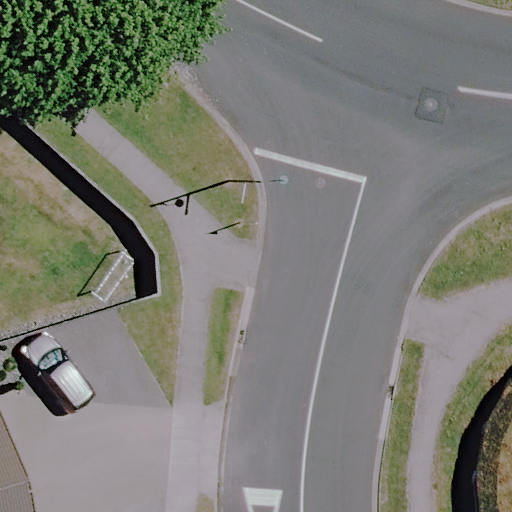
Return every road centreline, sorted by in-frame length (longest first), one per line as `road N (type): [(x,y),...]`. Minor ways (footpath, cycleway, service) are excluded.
road 1 (residential): [(310,511),(306,398),(392,69)]
road 2 (residential): [(231,0),(392,69)]
road 3 (residential): [(392,69),(511,96)]
